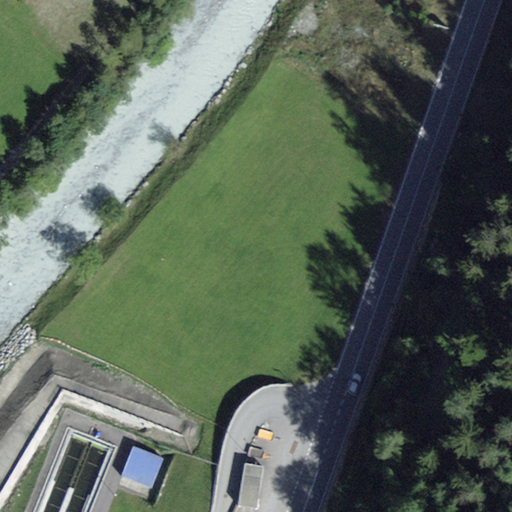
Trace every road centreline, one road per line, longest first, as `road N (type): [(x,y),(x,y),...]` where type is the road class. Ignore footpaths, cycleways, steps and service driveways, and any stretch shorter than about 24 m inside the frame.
road 1 (secondary): [(482,0),(298,511)]
road 2 (track): [(0,159),(121,7)]
